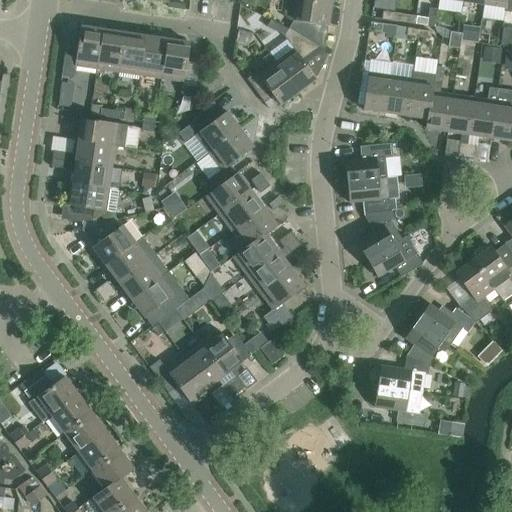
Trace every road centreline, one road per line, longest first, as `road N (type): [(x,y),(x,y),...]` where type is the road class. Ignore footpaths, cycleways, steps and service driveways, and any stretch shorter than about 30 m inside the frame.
road 1 (tertiary): [(183,456),(19,229),(18,177),(39,36)]
road 2 (residential): [(354,0),(320,169),(334,319)]
road 3 (residential): [(227,62),(223,32),(44,6)]
road 4 (residential): [(183,456),(293,376),(300,358)]
road 5 (residential): [(369,331),(388,324),(462,217)]
